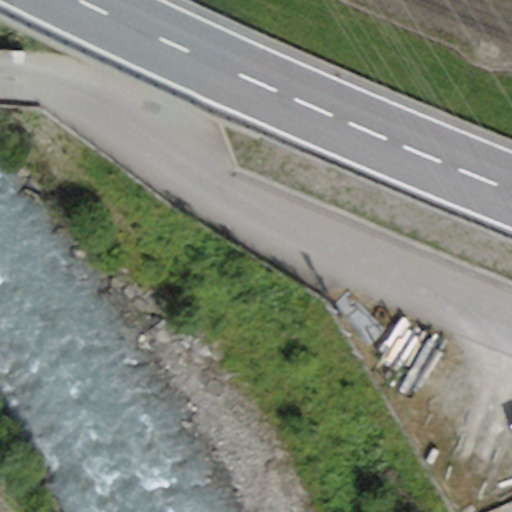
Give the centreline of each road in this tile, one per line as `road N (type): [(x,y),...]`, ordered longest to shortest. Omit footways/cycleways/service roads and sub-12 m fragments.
road 1 (residential): [(511,319),(224,200),(105,101),(0,79)]
road 2 (primary): [(511,191),(85,0)]
